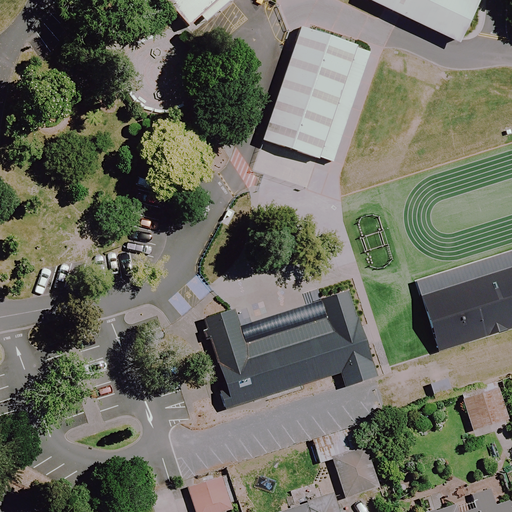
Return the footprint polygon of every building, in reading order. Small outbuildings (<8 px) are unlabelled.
[(169,0),(196,31),(233,0),(169,0)] [(366,0),(454,41),(473,0),(366,0)] [(356,53),(307,37),(273,140),(323,156),(356,53)] [(225,410),(368,363),(348,302),(205,349),(225,410)] [(506,421),(496,390),(461,401),(471,432),(506,421)] [(511,511),(511,502),(494,508),(489,491),(468,498),(469,502),(437,511),(511,511)] [(338,511),(336,502),(304,511),(338,511)]
